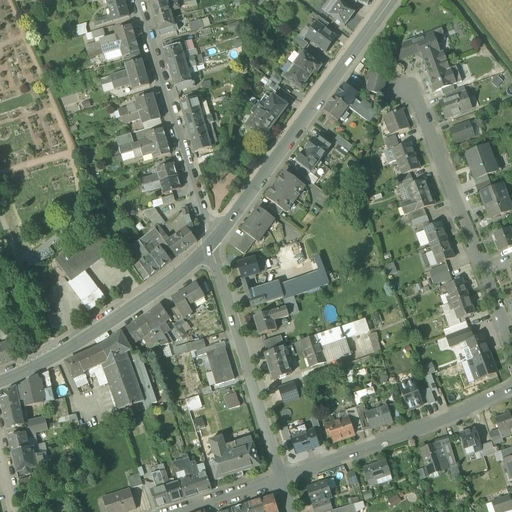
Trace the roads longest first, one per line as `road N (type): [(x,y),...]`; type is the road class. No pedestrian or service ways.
road 1 (secondary): [(211,246),(395,0)]
road 2 (residential): [(511,347),(412,87)]
road 3 (residential): [(211,246),(135,0)]
road 4 (secondary): [(0,383),(142,302),(211,246)]
road 5 (residential): [(283,479),(511,390)]
road 6 (residential): [(211,246),(283,479)]
